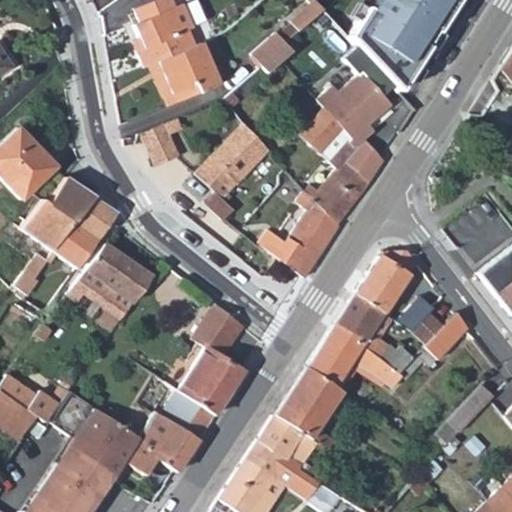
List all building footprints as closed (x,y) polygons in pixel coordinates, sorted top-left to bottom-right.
[(133,51),(139,66),(145,64),(155,59),(192,43),(186,28),(189,26),(179,3),(171,6),(168,0),(150,0),(130,9),(136,22),(130,24),(135,38),(140,48),(133,51)] [(282,42),(319,10),(310,0),(304,0),(308,4),(274,32),(282,42)] [(367,0),(344,35),(394,93),(451,0),(367,0)] [(282,42),(274,32),(248,53),(262,71),(288,50),(282,42)] [(129,42),(133,51),(140,48),(135,38),(129,42)] [(214,82),(198,40),(192,43),(155,59),(161,74),(158,75),(170,101),(214,82)] [(511,81),(511,44),(499,64),(511,81)] [(0,78),(10,72),(0,55),(0,78)] [(155,59),(145,64),(161,105),(170,101),(158,75),(161,74),(155,59)] [(341,140),(349,149),(339,159),(364,182),(378,161),(357,142),(367,129),(362,123),(382,104),(354,73),(333,92),(326,85),(313,98),(321,109),(344,137),(341,140)] [(236,100),(229,90),(220,98),(226,108),(236,100)] [(331,170),(339,159),(349,149),(341,140),(344,137),(321,109),(296,138),(331,170)] [(267,137),(245,113),(237,121),(258,145),(267,137)] [(159,123),(163,132),(177,126),(174,117),(159,123)] [(159,123),(136,134),(150,165),(173,154),(163,132),(159,123)] [(53,167),(17,126),(0,140),(0,182),(15,199),(53,167)] [(230,182),(260,150),(238,126),(205,159),(230,182)] [(511,142),(503,150),(511,161),(511,142)] [(230,182),(205,159),(191,174),(209,192),(215,198),(230,182)] [(300,192),(332,223),(364,182),(339,159),(331,170),(313,190),(307,184),(300,192)] [(47,250),(69,223),(89,196),(62,178),(44,206),(33,199),(16,228),(47,250)] [(251,243),(299,280),(334,225),(332,223),(300,192),(298,191),(291,200),(302,211),(297,220),(280,245),(276,239),(262,229),(251,243)] [(215,198),(209,192),(200,202),(216,220),(226,209),(215,198)] [(93,239),(109,215),(112,211),(89,196),(69,223),(93,239)] [(72,268),(93,239),(69,223),(47,250),(50,252),(72,268)] [(105,332),(145,275),(98,243),(80,268),(62,293),(72,300),(78,292),(100,308),(90,321),(105,332)] [(511,320),(511,245),(476,273),(511,320)] [(33,278),(50,252),(47,250),(42,258),(33,252),(20,269),(33,278)] [(394,295),(412,268),(406,253),(379,253),(338,315),(367,335),(381,315),(394,295)] [(20,269),(9,284),(19,290),(16,295),(21,299),(35,279),(33,278),(20,269)] [(409,305),(394,295),(381,315),(389,321),(395,324),(409,305)] [(410,334),(426,312),(429,308),(415,297),(409,305),(395,324),(410,334)] [(173,393),(209,418),(239,373),(220,360),(242,327),(211,306),(208,310),(187,341),(202,351),(201,351),(173,393)] [(410,334),(422,346),(441,327),(426,312),(410,334)] [(367,335),(338,315),(330,327),(358,348),(367,335)] [(389,321),(381,315),(367,335),(375,341),(389,321)] [(433,362),(465,331),(453,315),(441,327),(422,346),(419,349),(433,362)] [(358,348),(330,327),(302,369),(331,388),(340,376),(349,362),(355,367),(364,374),(367,373),(376,360),(358,348)] [(375,341),(367,335),(358,348),(376,360),(385,348),(375,341)] [(397,376),(410,358),(396,348),(393,353),(385,348),(376,360),(397,376)] [(410,358),(397,376),(403,382),(420,363),(425,368),(431,370),(436,365),(433,362),(419,349),(410,358)] [(376,360),(367,373),(393,391),(403,382),(397,376),(376,360)] [(349,362),(340,376),(346,380),(355,367),(349,362)] [(331,388),(302,369),(271,416),(309,441),(340,394),(331,388)] [(30,393),(2,374),(0,376),(0,393),(6,399),(14,405),(30,417),(39,422),(52,403),(34,389),(30,393)] [(58,395),(62,389),(56,383),(58,380),(52,375),(46,382),(58,395)] [(135,439),(62,389),(58,395),(52,403),(39,422),(72,444),(24,511),(84,511),(108,477),(112,471),(119,461),(135,439)] [(455,435),(488,401),(478,391),(444,425),(455,435)] [(157,417),(193,442),(209,418),(173,393),(157,417)] [(6,399),(0,408),(0,425),(14,405),(6,399)] [(511,430),(511,404),(499,416),(511,430)] [(14,405),(0,425),(0,426),(14,437),(30,417),(14,405)] [(172,473),(193,442),(157,417),(152,414),(135,439),(119,461),(145,479),(156,462),(172,473)] [(309,441),(271,416),(242,458),(284,486),(302,497),(312,482),(296,472),(307,456),(312,460),(320,448),(309,441)] [(447,443),(455,435),(444,425),(436,433),(447,443)] [(442,451),(447,457),(451,453),(446,447),(442,451)] [(266,511),(284,486),(242,458),(214,500),(232,511),(266,511)] [(112,471),(108,477),(115,482),(119,476),(112,471)] [(428,483),(420,475),(406,488),(414,497),(428,483)] [(511,475),(499,487),(511,501),(511,475)] [(484,500),(494,511),(511,511),(511,501),(499,487),(484,500)] [(232,511),(214,500),(206,511),(232,511)] [(494,511),(484,500),(471,511),(494,511)]
